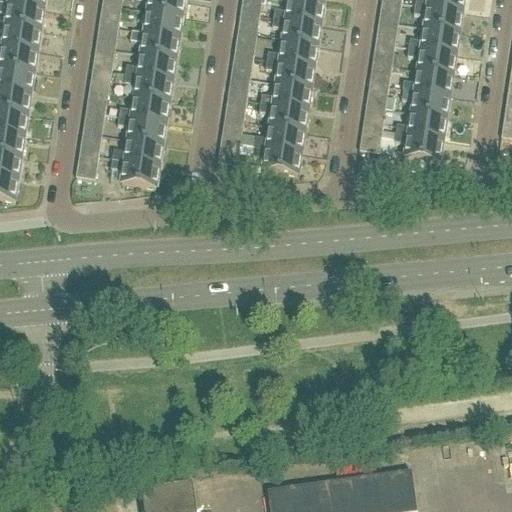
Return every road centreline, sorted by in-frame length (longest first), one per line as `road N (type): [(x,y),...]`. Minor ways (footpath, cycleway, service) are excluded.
road 1 (secondary): [(511,222),(39,264)]
road 2 (secondary): [(43,312),(511,268)]
road 3 (residential): [(199,212),(69,224),(60,217),(87,0)]
road 4 (residential): [(199,212),(225,0)]
road 5 (residential): [(340,199),(366,0)]
road 6 (residential): [(506,0),(484,187)]
road 7 (unclassified): [(0,474),(44,406),(43,312)]
road 8 (residential): [(484,187),(340,199)]
road 9 (residential): [(340,199),(199,212)]
